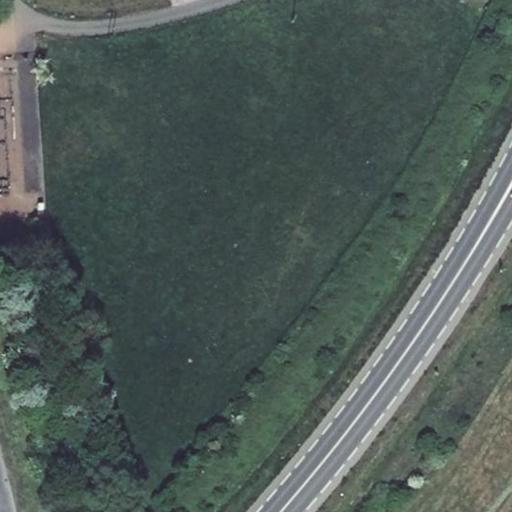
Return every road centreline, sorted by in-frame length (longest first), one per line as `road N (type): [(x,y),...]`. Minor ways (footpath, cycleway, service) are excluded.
road 1 (secondary): [(281,511),(396,365),(477,243)]
road 2 (unclassified): [(221,0),(98,27),(48,24),(12,0)]
